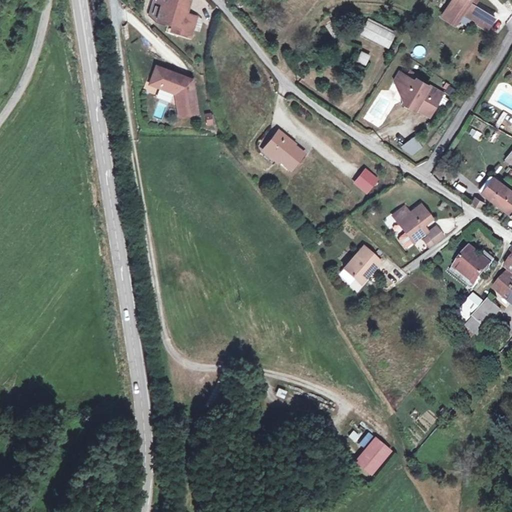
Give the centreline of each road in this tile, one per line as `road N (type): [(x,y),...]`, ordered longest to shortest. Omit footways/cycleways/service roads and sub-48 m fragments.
road 1 (unclassified): [(337,400),(213,369),(165,347),(111,0)]
road 2 (secondary): [(141,511),(144,416),(79,0)]
road 3 (unclassified): [(216,0),(230,6),(279,80),(511,236)]
road 4 (unclassified): [(48,0),(34,57),(0,121)]
